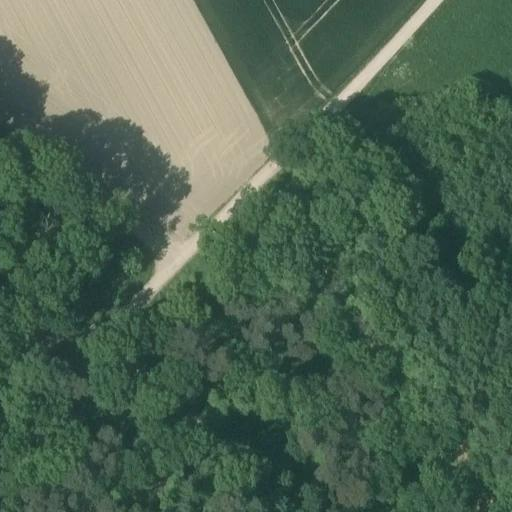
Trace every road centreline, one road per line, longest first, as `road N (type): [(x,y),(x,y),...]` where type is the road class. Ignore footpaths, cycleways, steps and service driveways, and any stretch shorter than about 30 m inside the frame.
road 1 (track): [(437,0),(94,340)]
road 2 (track): [(286,511),(94,340)]
road 3 (track): [(184,256),(0,118)]
road 4 (track): [(94,340),(32,511)]
